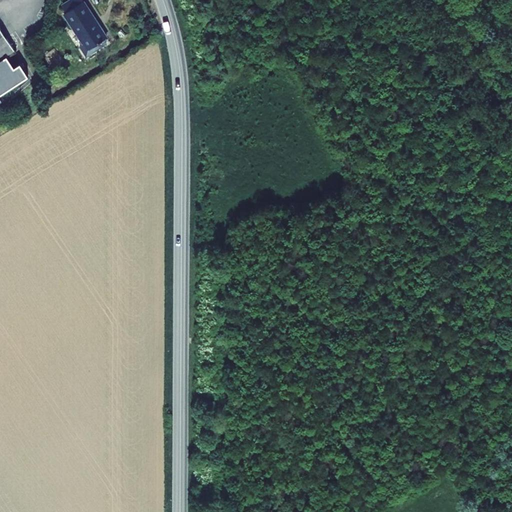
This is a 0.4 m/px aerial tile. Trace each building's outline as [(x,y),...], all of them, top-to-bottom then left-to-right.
[(71,11),(76,19),(94,7),(89,0),(73,0),(70,2),(75,9),(71,11)] [(67,4),(71,11),(75,9),(70,2),(67,4)] [(112,36),(94,7),(76,19),(87,37),(82,40),(92,54),(107,45),(104,41),(112,36)] [(1,17),(0,18),(0,64),(14,57),(12,54),(21,48),(1,17)] [(21,67),(14,57),(0,64),(0,97),(4,104),(8,101),(4,95),(28,79),(26,76),(27,69),(21,67)] [(53,90),(48,92),(52,99),(56,97),(53,90)]
